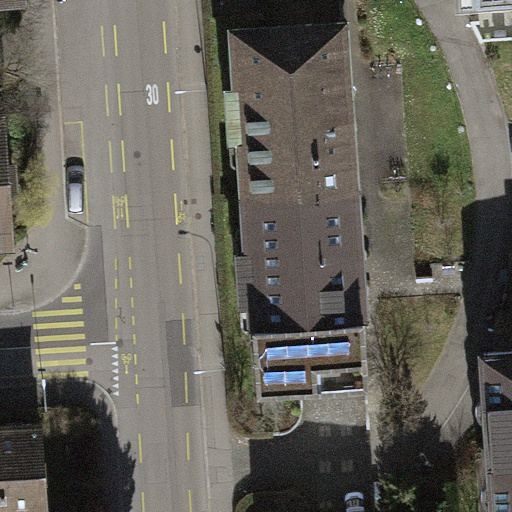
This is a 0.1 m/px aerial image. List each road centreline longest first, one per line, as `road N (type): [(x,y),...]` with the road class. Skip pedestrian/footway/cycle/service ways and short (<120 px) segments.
road 1 (tertiary): [(166,341),(140,0)]
road 2 (tertiary): [(176,511),(166,341)]
road 3 (residential): [(166,341),(0,351)]
